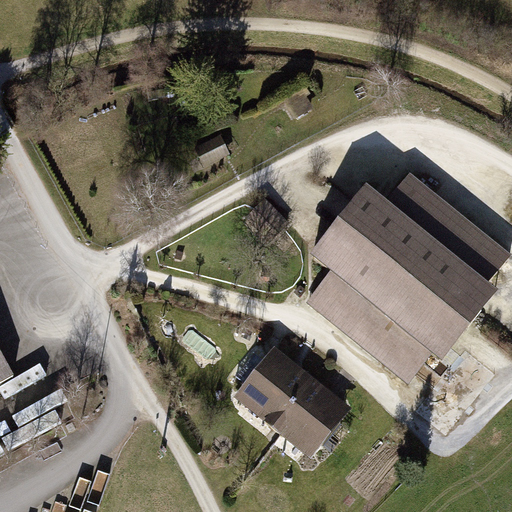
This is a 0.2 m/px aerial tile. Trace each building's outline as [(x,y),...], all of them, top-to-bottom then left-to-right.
[(310,109),(300,93),(287,101),(297,118),(310,109)] [(187,180),(230,159),(219,137),(176,159),(187,180)] [(313,259),(333,275),(315,298),(353,329),(348,336),(408,384),(432,354),(441,362),(495,295),(486,287),(510,257),(411,178),(387,207),(368,192),(313,259)] [(257,211),(278,233),(287,224),(266,202),(257,211)] [(256,355),(237,379),(249,389),(244,395),(271,416),(265,424),(281,436),(287,429),(314,451),(342,415),(323,399),(326,395),(296,371),(293,375),(273,359),(268,365),(256,355)] [(0,358),(0,387),(13,381),(0,358)] [(80,477),(72,511),(98,511),(104,482),(80,477)]
